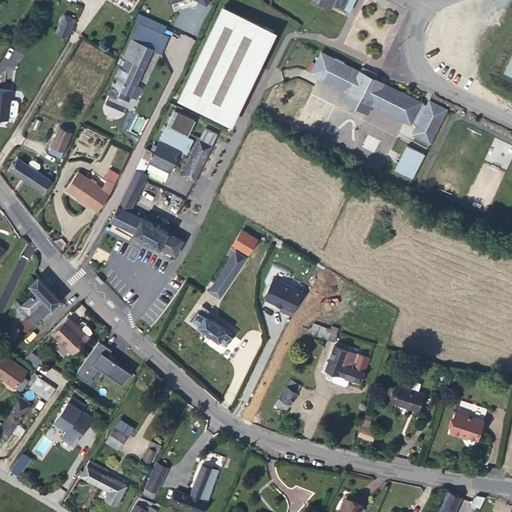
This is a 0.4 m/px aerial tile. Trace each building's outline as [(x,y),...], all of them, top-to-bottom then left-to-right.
[(318,0),(329,5),(333,3),(345,9),(349,0),(318,0)] [(349,0),(345,9),(349,11),(354,0),(349,0)] [(274,30),(220,4),(175,100),(230,125),(274,30)] [(74,18),(64,14),(56,32),(67,37),(74,18)] [(142,43),(153,48),(151,52),(158,54),(165,38),(143,27),(138,37),(143,39),(142,43)] [(151,52),(153,48),(142,43),(132,39),(124,55),(128,57),(116,83),(114,82),(111,86),(112,86),(109,92),(111,95),(115,96),(118,96),(129,100),(131,95),(137,98),(142,88),(136,85),(151,52)] [(319,56),(310,73),(353,94),(358,93),(367,74),(375,78),(377,74),(362,66),(360,71),(344,63),(344,61),(335,57),(334,58),(323,53),(321,57),(319,56)] [(374,100),(383,82),(375,78),(367,74),(358,93),(353,94),(349,102),(368,112),(374,101),(374,100)] [(402,90),(401,91),(383,82),(374,100),(374,101),(375,105),(411,124),(412,122),(417,125),(415,130),(416,135),(430,142),(447,109),(429,100),(427,104),(411,97),(412,95),(402,90)] [(12,90),(0,88),(0,117),(8,118),(9,115),(15,115),(17,114),(19,102),(17,99),(11,99),(12,90)] [(188,134),(195,120),(174,109),(167,124),(188,134)] [(71,113),(68,120),(73,122),(76,115),(71,113)] [(63,121),(49,151),(61,157),(74,126),(63,121)] [(146,147),(136,169),(144,172),(150,160),(171,171),(181,149),(187,152),(194,138),(166,125),(159,139),(160,139),(159,140),(154,151),(146,147)] [(217,133),(205,128),(183,175),(195,181),(217,133)] [(412,178),(425,153),(407,145),(395,169),(412,178)] [(19,158),(12,169),(44,190),(47,186),(51,188),(55,182),(37,170),(28,164),(19,158)] [(31,160),(28,164),(37,170),(40,166),(40,163),(34,159),(31,160)] [(108,179),(115,183),(119,174),(109,169),(105,176),(108,179)] [(118,206),(130,211),(148,174),(144,172),(136,169),(118,206)] [(66,188),(98,210),(110,193),(115,183),(108,179),(102,187),(78,171),(66,188)] [(130,211),(118,206),(110,221),(134,232),(133,232),(144,238),(144,239),(149,242),(150,241),(160,247),(160,246),(175,254),(183,240),(168,231),(169,231),(142,217),(130,211)] [(257,239),(241,230),(234,243),(249,252),(257,239)] [(220,297),(246,256),(236,250),(209,291),(220,297)] [(61,299),(38,275),(29,283),(37,291),(22,304),(17,299),(7,315),(18,323),(27,315),(34,324),(38,320),(50,309),(51,307),(61,299)] [(331,312),(341,285),(329,280),(318,307),(331,312)] [(202,304),(198,309),(208,315),(211,311),(202,304)] [(198,309),(191,319),(198,324),(219,340),(226,345),(234,335),(227,330),(227,329),(208,315),(198,309)] [(27,315),(18,323),(29,334),(41,324),(38,320),(34,324),(27,315)] [(81,329),(69,317),(53,333),(72,353),(89,336),(88,335),(81,329)] [(321,325),(314,323),(311,332),(318,335),(321,325)] [(86,324),(81,329),(88,335),(92,332),(91,328),(88,326),(86,324)] [(321,325),(318,335),(334,340),(338,328),(331,325),(330,328),(321,325)] [(112,348),(99,339),(77,371),(90,380),(99,367),(116,378),(124,366),(108,354),(112,348)] [(335,344),(326,369),(335,372),(332,378),(333,381),(345,385),(347,384),(349,377),(360,381),(370,357),(356,352),(346,348),(335,344)] [(27,370),(3,353),(0,356),(0,375),(15,386),(27,370)] [(124,366),(116,378),(123,383),(131,371),(124,366)] [(37,376),(30,387),(47,399),(55,388),(37,376)] [(290,379),(276,403),(286,409),(301,385),(290,379)] [(398,384),(392,401),(419,409),(424,393),(419,391),(421,382),(409,379),(406,381),(404,386),(398,384)] [(20,396),(19,398),(29,405),(30,403),(20,396)] [(84,405),(72,396),(55,420),(67,429),(63,435),(74,443),(92,417),(84,411),(82,414),(79,412),(84,405)] [(29,405),(19,398),(0,428),(0,431),(8,437),(29,405)] [(468,415),(457,411),(450,432),(462,435),(462,433),(478,438),(484,420),(468,415)] [(366,414),(362,427),(369,429),(373,416),(366,414)] [(115,424),(116,425),(128,433),(130,434),(134,427),(120,418),(115,424)] [(116,425),(106,440),(118,448),(128,433),(116,425)] [(369,429),(362,427),(359,435),(372,439),(376,431),(369,429)] [(162,445),(151,440),(148,446),(149,447),(156,450),(158,451),(162,445)] [(156,450),(149,447),(144,457),(150,460),(156,450)] [(19,475),(31,457),(23,452),(11,469),(19,475)] [(117,503),(126,485),(106,474),(109,469),(89,459),(83,471),(81,469),(78,473),(110,490),(106,498),(117,503)] [(146,487),(157,492),(169,467),(156,461),(149,476),(151,477),(146,487)] [(181,490),(176,502),(202,511),(207,500),(218,469),(202,464),(190,494),(181,490)] [(171,500),(176,502),(181,490),(176,488),(171,500)] [(439,511),(454,511),(462,496),(449,490),(439,511)] [(359,511),(363,505),(346,497),(338,511),(359,511)] [(150,511),(136,503),(130,511),(150,511)]
